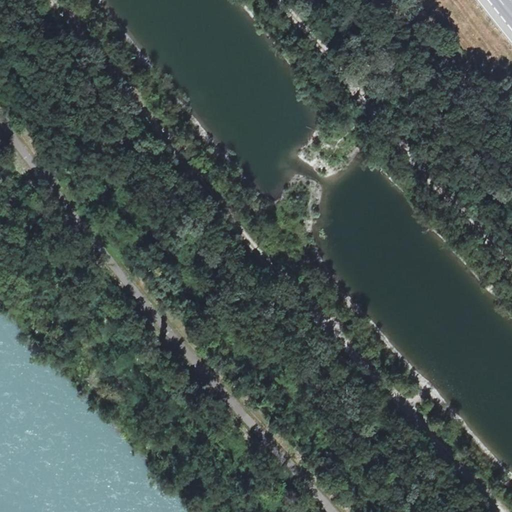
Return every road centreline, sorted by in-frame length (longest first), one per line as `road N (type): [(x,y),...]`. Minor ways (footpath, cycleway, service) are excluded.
road 1 (track): [(55,0),(374,382),(501,511)]
road 2 (track): [(511,261),(285,0)]
